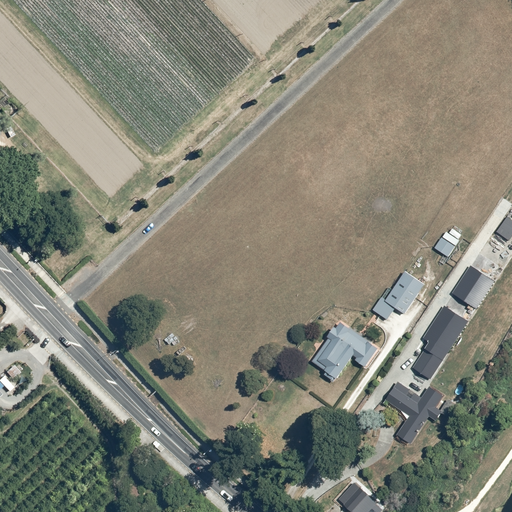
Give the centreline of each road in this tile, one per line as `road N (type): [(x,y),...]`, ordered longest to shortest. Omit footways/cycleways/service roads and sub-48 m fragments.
road 1 (secondary): [(0,253),(145,405),(263,511)]
road 2 (secondary): [(246,511),(0,275)]
